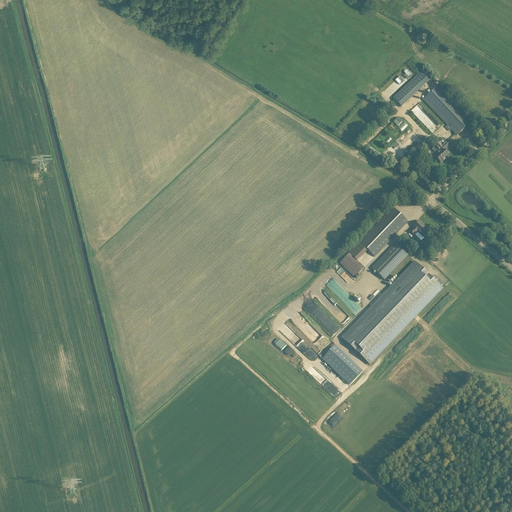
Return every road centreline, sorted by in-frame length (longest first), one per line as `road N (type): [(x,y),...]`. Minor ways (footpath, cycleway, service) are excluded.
road 1 (track): [(409,511),(233,355),(329,271)]
road 2 (unclassified): [(511,267),(430,199),(511,120)]
